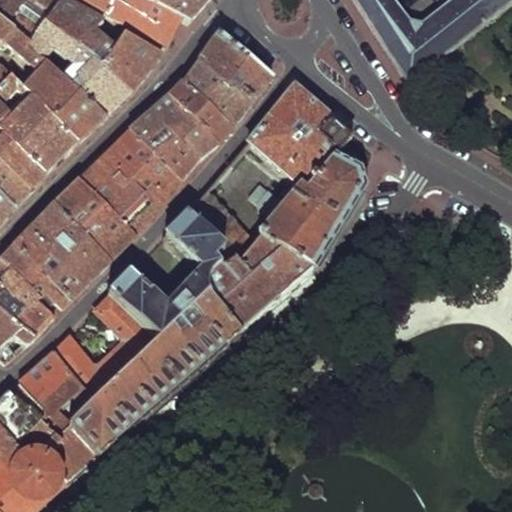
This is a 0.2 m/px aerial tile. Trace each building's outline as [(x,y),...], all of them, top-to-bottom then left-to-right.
[(0,0),(0,25),(3,28),(20,6),(11,0),(0,0)] [(25,0),(20,6),(3,28),(13,36),(27,49),(41,30),(58,6),(47,0),(25,0)] [(72,0),(164,51),(171,38),(180,22),(154,6),(141,0),(72,0)] [(141,0),(154,6),(180,22),(188,27),(200,14),(211,0),(141,0)] [(407,25),(389,0),(349,0),(407,89),(511,5),(511,0),(454,0),(420,28),(407,25)] [(62,45),(84,60),(130,97),(144,79),(160,60),(92,23),(58,6),(41,30),(62,45)] [(0,48),(3,46),(13,36),(3,28),(0,25),(0,48)] [(24,53),(104,124),(115,112),(130,97),(84,60),(69,81),(48,63),(62,45),(41,30),(27,49),(24,53)] [(23,92),(77,149),(89,139),(104,124),(24,53),(27,49),(13,36),(3,46),(37,76),(23,92)] [(197,65),(252,107),(270,81),(245,60),(217,37),(197,65)] [(181,86),(233,133),(245,116),(252,107),(197,65),(181,86)] [(0,89),(11,79),(2,70),(0,69),(0,89)] [(77,149),(23,92),(11,79),(0,89),(0,135),(46,179),(62,164),(77,149)] [(165,101),(218,147),(227,139),(233,133),(181,86),(173,94),(165,101)] [(247,147),(297,189),(303,196),(332,162),(352,139),(341,130),(333,122),(331,124),(311,107),(294,92),(273,117),(247,147)] [(129,133),(181,186),(200,164),(218,147),(165,101),(150,115),(129,133)] [(78,185),(135,240),(159,212),(181,186),(129,133),(100,163),(78,185)] [(0,169),(30,197),(39,186),(46,179),(0,135),(0,169)] [(256,238),(260,243),(312,274),(340,229),(364,192),(357,175),(332,162),(303,196),(297,189),(256,238)] [(0,198),(15,212),(23,204),(30,197),(0,169),(0,198)] [(53,210),(108,267),(123,252),(135,240),(78,185),(53,210)] [(185,218),(222,256),(228,262),(249,239),(207,193),(185,218)] [(0,228),(1,227),(15,212),(0,198),(0,228)] [(13,250),(70,307),(89,287),(108,267),(53,210),(34,230),(13,250)] [(125,374),(92,405),(84,412),(68,428),(54,441),(62,449),(45,463),(53,472),(57,484),(64,491),(84,473),(231,345),(238,338),(208,307),(202,290),(212,276),(222,271),(214,264),(222,256),(185,218),(163,240),(199,273),(164,307),(128,276),(107,297),(109,300),(156,344),(125,374)] [(222,271),(212,276),(202,290),(208,307),(238,338),(245,333),(312,274),(260,243),(239,268),(235,264),(222,271)] [(0,264),(0,267),(37,302),(39,304),(44,298),(62,314),(70,307),(13,250),(6,258),(0,264)] [(13,327),(33,343),(45,331),(53,323),(35,305),(37,302),(0,267),(0,290),(26,315),(13,327)] [(0,315),(13,327),(26,315),(0,290),(0,315)] [(121,347),(110,358),(125,374),(156,344),(109,300),(95,315),(122,340),(121,347)] [(0,363),(4,368),(33,343),(13,327),(0,315),(0,363)] [(52,355),(81,391),(89,401),(92,405),(125,374),(110,358),(100,367),(91,368),(68,340),(52,355)] [(7,397),(45,426),(42,429),(54,441),(68,428),(56,414),(81,391),(52,355),(35,371),(7,397)] [(0,511),(39,511),(64,491),(57,484),(53,472),(45,463),(62,449),(54,441),(42,429),(45,426),(7,397),(0,403),(0,511)] [(80,409),(84,412),(92,405),(89,401),(80,409)] [(308,496),(312,499),(318,499),(321,494),(321,489),(316,485),(311,486),(307,490),(308,496)]
